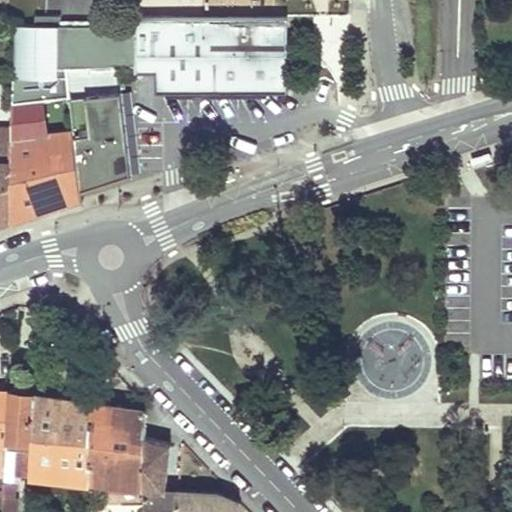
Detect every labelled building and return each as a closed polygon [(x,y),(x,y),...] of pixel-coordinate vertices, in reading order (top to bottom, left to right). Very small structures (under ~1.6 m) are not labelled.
[(14,41),(13,105),(44,101),(71,98),(68,69),(57,69),(57,36),(61,36),(61,25),(61,16),(36,16),(36,25),(15,25),(14,41)] [(71,98),(74,127),(80,187),(129,172),(125,125),(101,126),(99,94),(122,93),(121,88),(120,81),(127,80),(127,70),(157,71),(167,71),(167,90),(287,91),(287,16),(136,17),(136,25),(136,67),(68,69),(71,98)] [(136,25),(61,25),(61,36),(57,36),(57,69),(68,69),(136,67),(136,25)] [(167,90),(167,71),(157,71),(157,90),(167,90)] [(125,125),(122,93),(99,94),(101,126),(125,125)] [(74,127),(71,98),(44,101),(47,130),(74,127)] [(44,101),(13,105),(12,128),(9,223),(45,211),(81,200),(81,197),(80,187),(74,127),(47,130),(44,101)] [(0,225),(9,223),(12,128),(0,127),(0,225)] [(5,442),(9,391),(0,390),(0,475),(3,476),(3,475),(4,471),(5,446),(5,442)] [(17,475),(30,476),(35,394),(9,391),(5,442),(17,443),(14,475),(17,475)] [(30,476),(91,483),(93,402),(35,394),(30,476)] [(93,402),(91,483),(137,488),(138,500),(145,500),(146,437),(146,408),(93,402)] [(177,511),(178,489),(165,488),(171,442),(156,439),(146,437),(145,500),(145,511),(177,511)] [(14,475),(17,443),(5,442),(5,446),(4,471),(3,475),(14,475)] [(3,475),(3,476),(3,482),(16,483),(17,475),(14,475),(3,475)] [(2,511),(16,511),(16,483),(3,482),(2,511)] [(178,489),(177,511),(239,511),(240,503),(236,499),(219,491),(178,489)]
